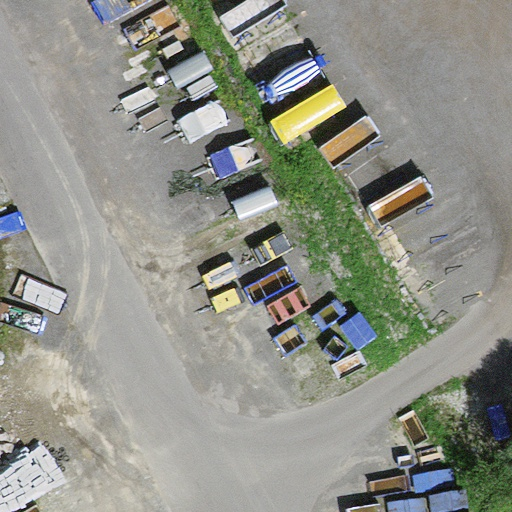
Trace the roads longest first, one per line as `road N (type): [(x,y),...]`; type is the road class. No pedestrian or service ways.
road 1 (unknown): [(0,83),(192,421)]
road 2 (unknown): [(192,421),(511,306)]
